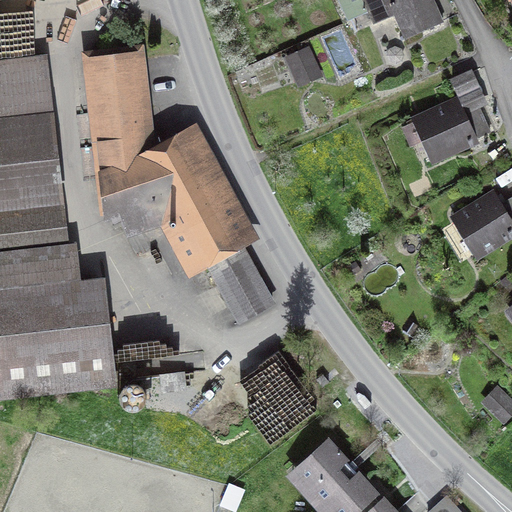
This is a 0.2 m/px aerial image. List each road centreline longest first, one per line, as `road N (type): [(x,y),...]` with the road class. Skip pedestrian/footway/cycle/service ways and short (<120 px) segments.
road 1 (tertiary): [(181,0),(214,104),(269,226),(374,376),(510,511)]
road 2 (track): [(241,165),(489,55)]
road 3 (residential): [(511,118),(462,0)]
